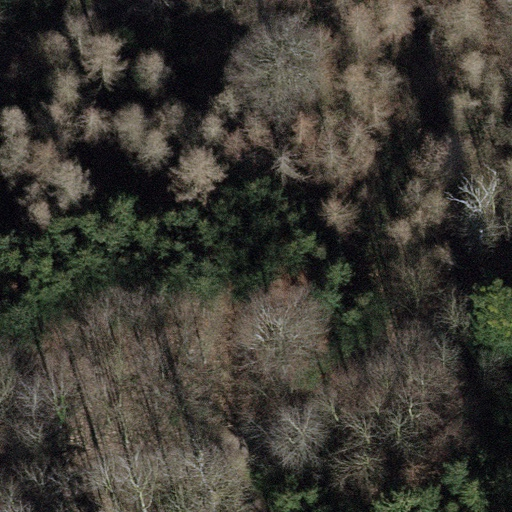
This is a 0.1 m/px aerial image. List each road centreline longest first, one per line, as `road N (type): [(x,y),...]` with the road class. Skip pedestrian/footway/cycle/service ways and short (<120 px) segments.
road 1 (track): [(511,272),(414,350),(288,424),(0,500)]
road 2 (track): [(0,68),(140,0)]
